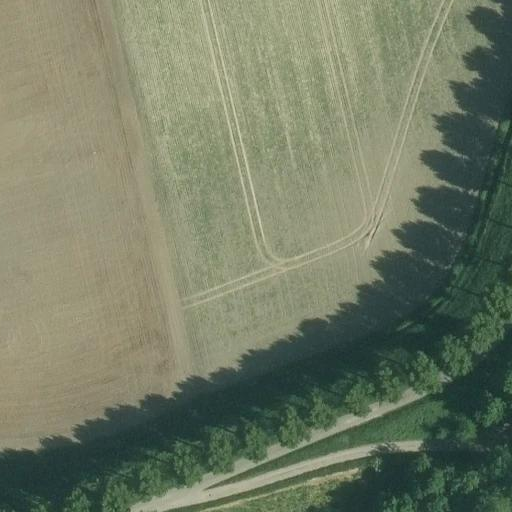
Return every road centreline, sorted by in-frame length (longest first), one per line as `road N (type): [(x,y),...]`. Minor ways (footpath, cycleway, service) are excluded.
road 1 (unclassified): [(148,506),(421,392),(478,356),(511,316)]
road 2 (unclassified): [(148,506),(347,456),(511,431)]
